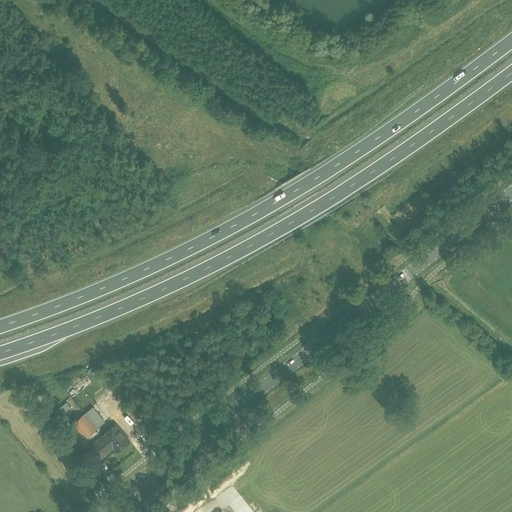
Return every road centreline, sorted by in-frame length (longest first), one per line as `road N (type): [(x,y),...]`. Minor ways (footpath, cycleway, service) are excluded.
road 1 (trunk): [(511,41),(351,156),(237,223),(141,271),(0,325)]
road 2 (trunk): [(0,353),(92,322),(253,244),(511,73)]
road 3 (tertiary): [(107,511),(511,191)]
road 4 (track): [(473,0),(425,37),(353,70),(289,60),(211,0)]
